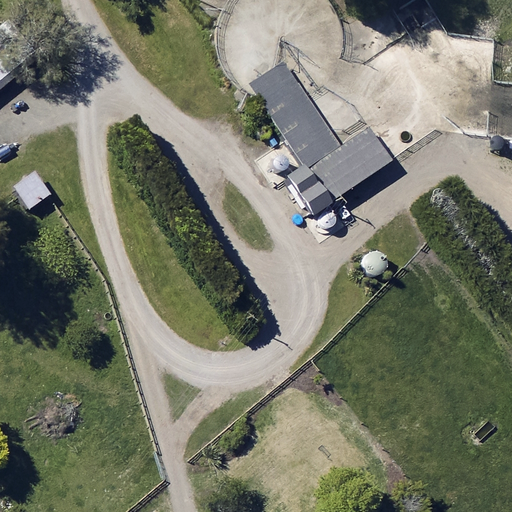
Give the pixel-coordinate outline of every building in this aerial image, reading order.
[(339,154),(282,69),(248,92),(303,173),(286,185),(310,221),(388,167),(366,135),(339,154)] [(0,94),(11,86),(0,71),(0,94)] [(49,200),(33,179),(12,194),(27,215),(49,200)] [(389,280),(392,268),(389,257),(384,253),(373,250),(362,254),(358,258),(354,269),(358,280),(363,284),(374,288),(380,287),(389,280)] [(378,476),(372,481),(346,451),(314,480),(340,509),(358,494),(373,511),(375,511),(395,495),(378,476)]
